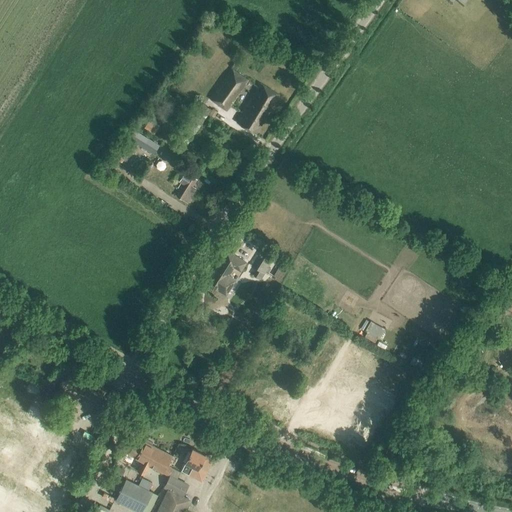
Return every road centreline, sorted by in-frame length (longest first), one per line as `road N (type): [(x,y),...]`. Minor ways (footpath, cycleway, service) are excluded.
road 1 (unclassified): [(133,378),(139,354),(380,0)]
road 2 (secondary): [(495,511),(295,453),(133,378)]
road 3 (secondary): [(133,378),(0,296)]
road 4 (track): [(80,511),(133,378)]
